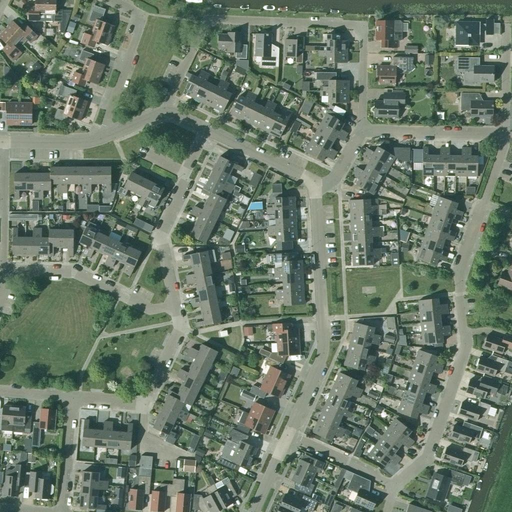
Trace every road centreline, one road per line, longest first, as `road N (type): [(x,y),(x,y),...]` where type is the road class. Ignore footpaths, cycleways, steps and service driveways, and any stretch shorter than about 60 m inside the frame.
road 1 (residential): [(393,488),(427,458),(466,347),(457,278),(505,133)]
road 2 (residential): [(360,129),(363,25),(206,22),(168,111)]
road 3 (unclassified): [(315,189),(323,352),(288,436)]
road 4 (residential): [(174,307),(163,228),(206,132)]
road 5 (residential): [(174,307),(149,307),(72,274),(1,271)]
road 6 (residential): [(112,133),(105,121),(141,17),(104,0)]
road 7 (residential): [(505,133),(360,129)]
road 8 (residential): [(1,271),(3,141)]
road 9 (unclassified): [(206,132),(315,189)]
